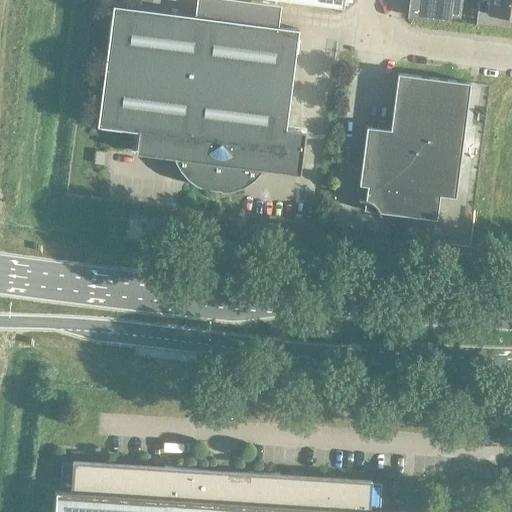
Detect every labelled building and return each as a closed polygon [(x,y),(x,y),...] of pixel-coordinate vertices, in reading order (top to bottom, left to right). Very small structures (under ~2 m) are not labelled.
[(449,0),(408,0),(407,16),(408,16),(447,21),(447,19),(447,18),(449,0)] [(511,0),(482,0),(478,1),(474,25),(505,29),(507,16),(511,16),(511,0)] [(134,152),(173,157),(172,159),(177,169),(185,177),(189,180),(192,183),(196,185),(200,187),(204,188),(208,189),(213,190),(217,190),(222,190),(226,190),(230,189),(235,188),(239,186),(243,184),(246,182),(251,179),(258,171),(259,168),(298,174),(303,131),(284,128),(297,29),(111,5),(95,125),(137,131),(134,152)] [(396,73),(389,129),(365,126),(357,184),(365,185),(363,198),(362,198),(360,198),(358,198),(356,198),(356,199),(360,199),(363,199),(362,209),(376,211),(376,212),(377,214),(378,214),(378,212),(378,211),(435,218),(438,195),(454,197),(469,82),(396,73)] [(54,490),(52,511),(390,511),(378,511),(378,510),(367,509),(367,505),(378,506),(380,482),(368,481),(369,479),(226,470),(227,459),(215,458),(214,469),(72,460),(71,462),(60,461),(59,485),(70,486),(70,490),(58,489),(58,491),(54,490)]
